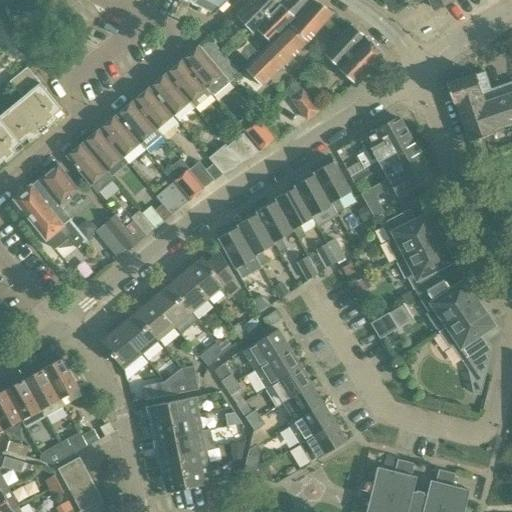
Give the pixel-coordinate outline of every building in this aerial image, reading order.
[(184,0),(213,14),(226,0),(184,0)] [(297,14),(310,0),(253,0),(250,3),(236,17),(252,34),(257,29),(265,37),(270,42),(297,14)] [(310,0),(297,14),(270,42),(244,68),(262,86),(306,43),(334,13),(313,0),(310,0)] [(452,1),(451,0),(386,0),(390,8),(407,0),(420,0),(420,1),(422,0),(429,0),(434,9),(452,1)] [(322,55),(353,84),(383,56),(367,38),(350,25),(322,55)] [(199,46),(215,65),(225,57),(209,38),(199,46)] [(199,46),(182,61),(211,95),(212,95),(213,97),(230,83),(229,82),(223,75),(215,65),(199,46)] [(225,57),(215,65),(223,75),(229,82),(239,73),(225,57)] [(182,61),(166,74),(190,103),(194,109),(195,108),(211,95),(182,61)] [(40,83),(27,68),(26,68),(25,69),(9,83),(12,86),(22,98),(40,83)] [(511,82),(490,90),(484,72),(476,74),(476,73),(446,83),(453,105),(455,104),(468,143),(494,134),(493,131),(511,124),(511,82)] [(166,74),(149,88),(173,117),(190,103),(166,74)] [(51,126),(65,115),(65,114),(62,110),(40,83),(22,98),(0,116),(0,120),(23,149),(37,138),(51,126)] [(149,88),(133,102),(157,131),(173,117),(149,88)] [(291,99),(307,120),(318,111),(302,91),(291,99)] [(133,102),(116,116),(140,144),(145,150),(161,136),(157,131),(133,102)] [(116,116),(99,130),(123,158),(124,158),(140,144),(116,116)] [(347,169),(350,176),(378,160),(412,141),(401,120),(400,119),(397,118),(387,124),(364,136),(371,149),(366,151),(357,156),(360,162),(347,169)] [(270,145),(277,139),(261,119),(243,134),(245,137),(249,141),(257,152),(268,143),(270,145)] [(23,149),(0,120),(0,163),(3,160),(6,163),(23,149)] [(99,130),(83,144),(107,172),(108,172),(123,158),(99,130)] [(231,153),(239,164),(240,163),(250,158),(257,152),(249,141),(245,137),(243,134),(227,148),(231,153)] [(378,160),(350,176),(354,184),(355,184),(381,169),(387,179),(423,159),(412,141),(378,160)] [(83,144),(66,157),(90,186),(97,194),(114,180),(107,172),(83,144)] [(212,165),(221,176),(221,175),(232,170),(239,164),(231,153),(227,148),(224,146),(208,160),(212,165)] [(314,175),(336,214),(343,210),(337,199),(350,192),(332,159),(331,160),(332,162),(312,173),(313,175),(314,175)] [(385,181),(361,194),(368,206),(378,201),(379,200),(377,196),(392,187),(398,198),(433,178),(423,159),(387,179),(385,181)] [(212,165),(205,170),(199,162),(189,171),(194,177),(203,188),(213,180),(214,181),(221,176),(212,165)] [(38,180),(60,207),(79,191),(58,165),(38,180)] [(178,192),(186,202),(203,188),(194,177),(189,171),(172,185),(178,192)] [(314,175),(313,175),(293,186),(294,188),(295,188),(312,218),(317,227),(337,215),(336,214),(314,175)] [(72,246),(75,249),(82,244),(83,245),(86,242),(70,221),(59,207),(60,207),(38,180),(14,200),(54,250),(56,248),(58,249),(70,247),(72,246)] [(178,192),(172,185),(156,199),(161,205),(170,216),(186,202),(178,192)] [(276,201),(292,230),(293,231),(298,240),(305,236),(299,225),(312,218),(295,188),(294,188),(274,199),(275,201),(276,201)] [(276,201),(275,201),(255,213),(256,214),(257,214),(274,244),(279,253),(286,249),(280,239),(293,231),(292,230),(276,201)] [(170,216),(161,205),(145,219),(154,230),(170,216)] [(396,261),(438,239),(427,216),(414,223),(408,211),(410,211),(410,209),(380,225),(389,241),(386,242),(396,261)] [(130,218),(132,221),(123,228),(137,244),(154,230),(145,219),(138,211),(130,218)] [(257,214),(256,214),(236,226),(237,228),(238,227),(238,228),(254,258),(260,266),(267,262),(261,252),(274,244),(257,214)] [(114,216),(104,224),(127,251),(127,252),(137,244),(123,228),(114,216)] [(127,251),(104,224),(94,232),(117,260),(127,252),(127,251)] [(254,258),(238,228),(238,227),(237,228),(217,239),(234,270),(235,269),(241,280),(261,268),(260,266),(254,258)] [(335,239),(326,244),(336,262),(337,263),(345,259),(335,239)] [(438,239),(396,261),(405,279),(408,278),(417,296),(446,279),(445,278),(443,279),(437,268),(450,261),(438,239)] [(336,262),(326,244),(315,250),(325,268),(335,263),(336,262)] [(189,262),(180,269),(205,299),(206,300),(221,288),(228,297),(239,288),(219,253),(206,264),(201,258),(192,266),(189,262)] [(306,281),(317,274),(307,256),(295,262),(306,281)] [(175,279),(167,287),(190,314),(191,313),(206,300),(205,299),(180,269),(172,276),(175,279)] [(438,331),(477,304),(463,283),(451,291),(445,281),(446,281),(446,279),(417,296),(428,312),(426,314),(438,331)] [(287,293),(282,284),(274,289),(279,298),(287,293)] [(156,289),(146,297),(173,328),(174,327),(176,329),(181,335),(197,321),(193,316),(191,313),(190,314),(167,287),(159,293),(156,289)] [(261,296),(253,301),(260,313),(271,306),(266,298),(261,296)] [(142,307),(133,315),(157,342),(173,328),(146,297),(139,303),(142,307)] [(0,319),(9,313),(0,299),(0,319)] [(491,325),(479,307),(477,304),(438,331),(449,348),(452,347),(468,371),(473,394),(480,395),(485,375),(492,347),(480,333),(481,332),(491,325)] [(380,339),(397,328),(388,312),(370,323),(380,339)] [(123,317),(114,324),(140,355),(157,342),(133,315),(126,321),(123,317)] [(231,329),(240,340),(247,334),(238,323),(231,329)] [(109,334),(100,342),(123,370),(140,355),(114,324),(106,331),(109,334)] [(268,362),(290,349),(278,330),(242,352),(254,371),(268,362)] [(226,341),(218,347),(223,354),(231,348),(226,341)] [(290,349),(268,362),(254,371),(265,389),(269,387),(301,367),(290,349)] [(206,352),(199,357),(208,367),(213,362),(214,362),(206,352)] [(58,401),(60,400),(86,385),(87,385),(76,366),(68,370),(62,359),(41,370),(58,401)] [(181,369),(183,381),(196,378),(193,367),(181,369)] [(301,367),(269,387),(265,389),(277,408),(284,404),(283,403),(312,385),(301,367)] [(22,381),(43,419),(64,407),(60,400),(58,401),(41,370),(22,381)] [(221,382),(225,388),(236,382),(231,375),(221,382)] [(186,393),(198,390),(196,378),(183,381),(186,393)] [(3,391),(20,422),(21,422),(25,429),(43,419),(22,381),(3,391)] [(162,382),(142,386),(144,400),(144,401),(150,400),(173,395),(163,383),(162,382)] [(241,389),(236,382),(225,388),(230,396),(241,389)] [(295,422),(324,404),(312,385),(283,403),(284,404),(294,421),(295,422)] [(0,392),(0,427),(3,432),(20,422),(3,391),(0,392)] [(171,421),(197,416),(193,398),(145,408),(149,425),(171,421)] [(299,444),(335,422),(324,404),(295,422),(294,421),(288,425),(299,444)] [(245,418),(249,424),(260,418),(256,410),(245,418)] [(224,416),(227,427),(241,425),(234,414),(224,416)] [(152,442),(200,432),(197,416),(171,421),(149,425),(152,442)] [(249,424),(253,430),(255,432),(265,425),(260,418),(249,424)] [(335,422),(299,444),(311,463),(347,441),(335,422)] [(113,433),(108,423),(100,428),(105,438),(113,433)] [(93,430),(81,436),(86,447),(99,440),(93,430)] [(210,430),(200,432),(152,442),(156,459),(204,449),(213,448),(210,430)] [(15,454),(17,445),(8,442),(6,451),(15,454)] [(71,444),(60,450),(62,454),(65,459),(76,453),(71,444)] [(17,445),(15,454),(25,457),(28,448),(17,445)] [(60,450),(60,449),(48,456),(41,453),(39,461),(53,465),(65,459),(62,454),(60,450)] [(204,449),(156,459),(160,476),(208,466),(204,449)] [(387,455),(383,469),(394,472),(397,460),(398,458),(387,455)] [(10,470),(13,460),(4,457),(1,467),(10,470)] [(63,480),(85,468),(79,458),(57,470),(63,480)] [(247,459),(245,467),(257,470),(259,462),(247,459)] [(13,460),(10,470),(20,473),(23,463),(13,460)] [(474,511),(466,505),(469,490),(452,486),(455,474),(438,470),(435,482),(430,481),(427,495),(423,494),(424,492),(417,491),(416,493),(413,492),(416,477),(411,476),(414,464),(397,460),(394,472),(383,469),(377,467),(374,483),(361,483),(357,496),(369,503),(366,511),(474,511)] [(208,466),(160,476),(163,494),(211,484),(211,483),(208,466)] [(243,476),(255,479),(257,470),(245,467),(243,476)] [(85,468),(63,480),(68,491),(90,479),(85,468)] [(44,481),(49,489),(57,485),(52,476),(44,481)] [(90,479),(68,491),(74,501),(96,489),(90,479)] [(54,498),(62,494),(57,485),(49,489),(54,498)] [(8,488),(0,492),(0,511),(7,511),(17,507),(18,506),(8,488)] [(80,511),(102,500),(96,489),(74,501),(80,511)] [(103,511),(107,510),(102,500),(80,511),(79,511),(103,511)]
